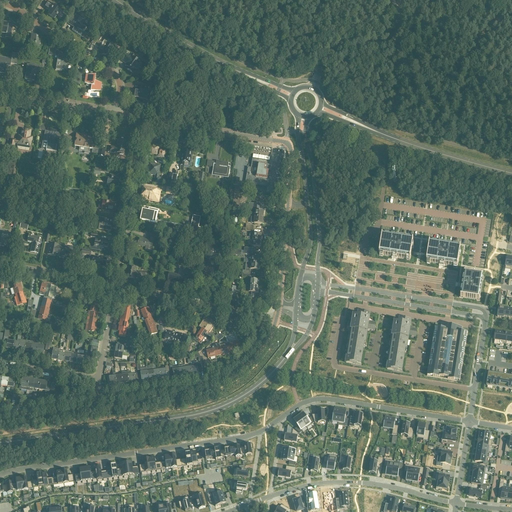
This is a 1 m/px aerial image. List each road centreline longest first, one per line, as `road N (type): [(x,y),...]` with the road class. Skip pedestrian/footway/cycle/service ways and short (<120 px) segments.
road 1 (secondary): [(0,444),(214,409),(284,359)]
road 2 (residential): [(0,475),(261,431)]
road 3 (residential): [(99,403),(232,377),(255,358),(275,320)]
road 4 (residential): [(288,200),(286,142),(142,118)]
road 5 (residential): [(282,417),(323,398),(468,421)]
road 6 (residential): [(341,317),(336,367),(473,390)]
road 7 (residential): [(270,496),(359,482),(455,503)]
road 8 (residential): [(116,114),(114,74),(0,0)]
road 9 (residential): [(116,284),(142,118)]
road 10 (secondary): [(318,280),(307,116)]
road 11 (residential): [(275,320),(116,284)]
road 12 (residential): [(356,289),(361,258),(453,273),(450,303)]
road 13 (track): [(511,4),(466,62),(390,41)]
road 14 (primary): [(511,173),(371,129)]
road 15 (primary): [(236,70),(115,0)]
road 16 (residential): [(355,296),(486,317)]
